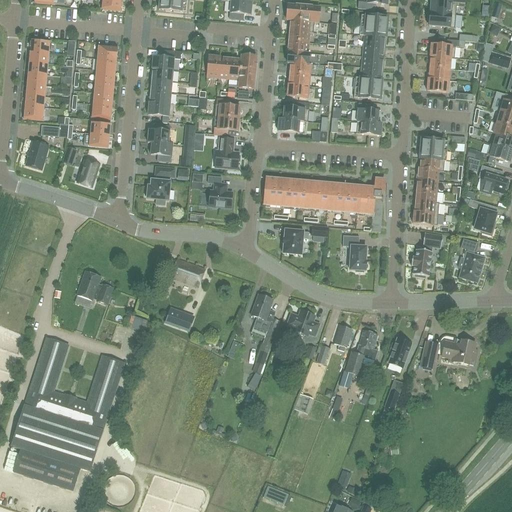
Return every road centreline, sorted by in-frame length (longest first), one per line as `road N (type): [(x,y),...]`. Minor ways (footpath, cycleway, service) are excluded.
road 1 (residential): [(139,0),(116,222)]
road 2 (residential): [(390,304),(321,298),(241,248)]
road 3 (residential): [(0,173),(13,19)]
road 4 (residential): [(399,155),(390,304)]
road 5 (residential): [(274,0),(261,143)]
road 6 (residential): [(261,143),(399,155)]
road 7 (residential): [(241,248),(116,222)]
road 8 (residential): [(116,222),(0,184)]
